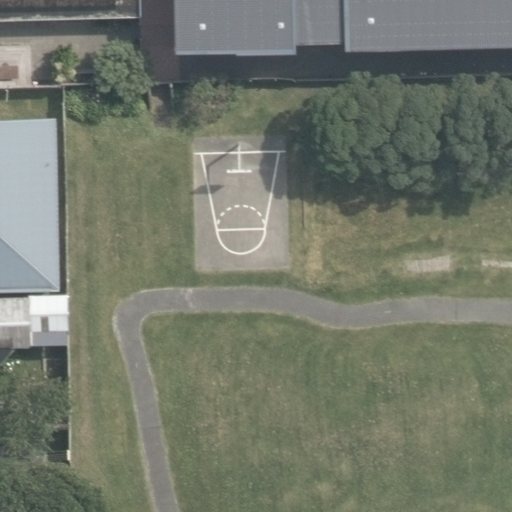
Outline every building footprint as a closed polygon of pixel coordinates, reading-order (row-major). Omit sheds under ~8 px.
[(0,0),(0,21),(142,18),(141,0),(0,0)] [(296,47),(295,0),(173,0),(175,58),(296,57),(296,47)] [(511,49),(511,0),(295,0),(296,47),(345,46),(345,54),(511,49)] [(0,287),(61,286),(58,114),(0,115),(0,287)] [(0,361),(18,343),(71,342),(67,293),(31,294),(0,294),(0,361)] [(66,394),(51,394),(52,428),(67,428),(66,394)]
